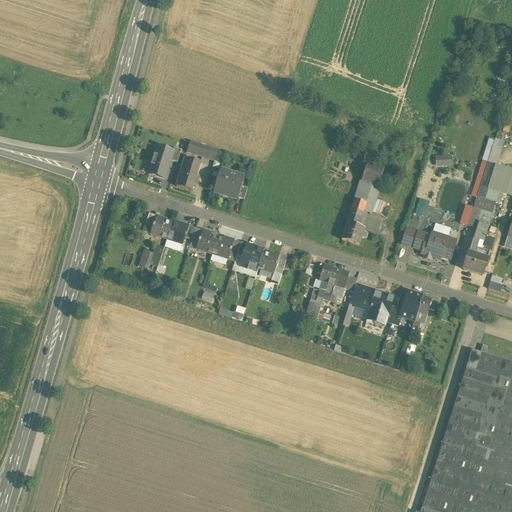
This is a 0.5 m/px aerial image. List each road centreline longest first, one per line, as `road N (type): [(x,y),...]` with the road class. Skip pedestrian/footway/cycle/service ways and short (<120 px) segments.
road 1 (unclassified): [(98,178),(511,312)]
road 2 (secondary): [(4,492),(98,178)]
road 3 (track): [(408,511),(474,300)]
road 4 (secondary): [(98,178),(148,0)]
